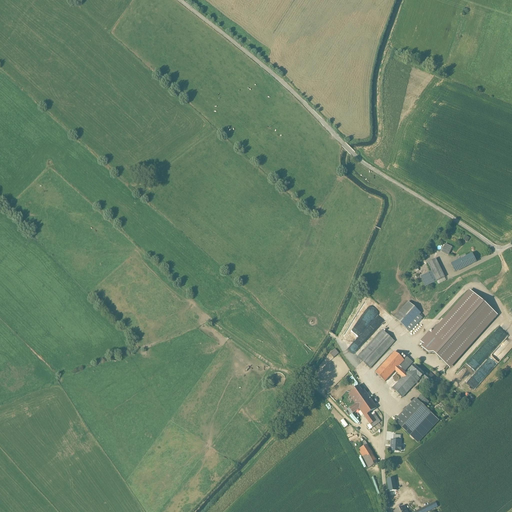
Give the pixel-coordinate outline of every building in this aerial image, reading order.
[(452,247),(445,244),(441,252),(448,256),(452,247)] [(466,257),(465,256),(459,259),(460,261),(456,262),(460,270),(475,262),(472,254),(466,257)] [(445,277),(435,259),(428,263),(432,272),(437,281),(445,277)] [(456,262),(451,265),(455,272),(460,270),(456,262)] [(434,353),(451,369),(499,316),(471,290),(431,334),(429,331),(420,341),(424,344),(422,347),(431,356),(434,353)] [(420,313),(408,303),(394,318),(406,329),(420,313)] [(382,331),(358,358),(370,369),(394,342),(382,331)] [(394,352),(375,374),(385,382),(395,371),(398,367),(404,361),(394,352)] [(479,362),(480,367),(483,366),(481,359),(479,360),(477,355),(470,357),(472,364),(473,363),(474,367),(470,368),(471,373),(476,372),(475,369),(476,369),(475,367),(478,366),(477,363),(479,362)] [(404,361),(398,367),(404,372),(413,362),(407,357),(404,361)] [(402,378),(392,389),(402,398),(424,375),(414,366),(406,374),(402,378)] [(404,372),(398,367),(395,371),(402,378),(406,374),(404,372)] [(436,377),(430,373),(427,376),(433,381),(436,377)] [(361,391),(358,387),(344,398),(350,405),(353,402),(355,405),(349,409),(352,414),(359,409),(364,417),(369,413),(377,408),(364,390),(361,391)] [(428,402),(421,396),(417,401),(423,407),(428,402)] [(417,401),(415,399),(395,421),(418,442),(438,421),(423,407),(417,401)] [(375,421),(369,413),(364,417),(370,424),(375,421)] [(399,451),(399,435),(393,435),(393,441),(390,441),(390,451),(399,451)] [(378,464),(367,445),(362,448),(358,450),(369,469),(378,464)] [(445,487),(415,451),(409,456),(439,492),(445,487)] [(436,491),(407,457),(397,466),(425,500),(436,491)] [(494,459),(460,486),(469,496),(502,469),(494,459)] [(503,470),(470,498),(478,508),(511,480),(503,470)] [(395,479),(388,481),(390,493),(397,492),(395,479)] [(397,492),(390,493),(391,501),(399,500),(397,492)] [(435,503),(418,511),(429,511),(438,507),(435,503)]
